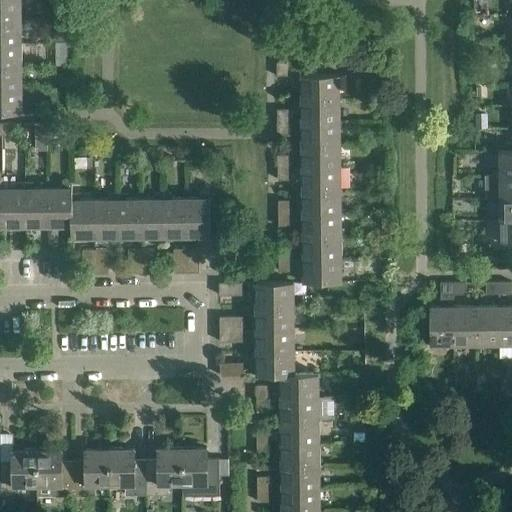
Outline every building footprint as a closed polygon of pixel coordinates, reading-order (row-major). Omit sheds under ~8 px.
[(0,0),(0,20),(22,20),(21,0),(0,0)] [(0,20),(0,43),(22,43),(22,20),(0,20)] [(22,43),(0,43),(0,66),(22,66),(22,43)] [(477,50),(475,50),(476,60),(477,60),(488,60),(488,59),(488,50),(477,50)] [(279,61),(289,61),(289,52),(279,52),(279,61)] [(289,61),(279,61),(277,61),(277,75),(289,75),(289,61)] [(22,66),(0,66),(0,88),(23,89),(22,66)] [(301,74),(301,97),(339,96),(339,73),(301,74)] [(23,89),(0,88),(0,111),(23,112),(23,89)] [(301,97),(301,120),(339,119),(339,96),(301,97)] [(277,108),(277,120),(289,120),(289,108),(277,108)] [(489,114),(478,114),(478,128),(489,128),(489,114)] [(301,120),(302,143),(340,142),(339,119),(301,120)] [(290,133),(289,120),(277,120),(278,133),(290,133)] [(14,122),(2,122),(2,134),(15,134),(14,122)] [(47,122),(35,122),(35,134),(47,134),(47,122)] [(60,122),(47,122),(47,134),(60,133),(60,122)] [(302,143),(302,166),(340,165),(340,142),(302,143)] [(511,150),(500,151),(500,174),(511,173),(511,150)] [(278,153),(278,166),(290,166),(290,153),(278,153)] [(302,166),(302,189),(340,188),(340,165),(302,166)] [(290,179),(290,166),(278,166),(278,179),(290,179)] [(511,173),(500,174),(485,174),(485,198),(500,197),(511,197),(511,173)] [(61,187),(48,187),(49,225),(71,225),(71,192),(71,180),(61,181),(61,187)] [(16,187),(3,187),(3,225),(26,225),(25,181),(15,181),(16,187)] [(26,225),(49,225),(48,187),(33,187),(33,181),(25,181),(26,225)] [(302,189),(302,212),(340,211),(340,188),(302,189)] [(153,198),(139,198),(140,236),(163,236),(162,191),(153,191),(153,198)] [(171,191),(162,191),(163,236),(186,235),(185,197),(171,197),(171,191)] [(199,197),(185,197),(186,235),(209,235),(209,191),(199,191),(199,197)] [(71,192),(71,225),(71,237),(94,236),(94,198),(80,198),(80,192),(71,192)] [(94,236),(117,236),(117,192),(108,192),(108,198),(94,198),(94,236)] [(125,192),(117,192),(117,236),(140,236),(139,198),(126,198),(125,192)] [(511,197),(500,197),(501,220),(511,219),(511,197)] [(278,199),(278,212),(290,212),(290,199),(278,199)] [(302,235),(341,234),(340,211),(302,212),(302,235)] [(290,224),(290,212),(278,212),(278,224),(290,224)] [(511,219),(501,220),(501,244),(511,243),(511,219)] [(302,235),(303,258),(341,257),(341,234),(302,235)] [(279,245),(279,258),(291,258),(291,245),(279,245)] [(199,247),(187,248),(186,248),(186,272),(199,272),(199,247)] [(128,272),(141,272),(141,248),(128,248),(128,272)] [(153,248),(141,248),(141,272),(153,272),(153,248)] [(174,272),(186,272),(186,248),(173,248),(174,272)] [(95,273),(95,249),(82,249),(83,273),(95,273)] [(95,273),(108,273),(108,249),(95,249),(95,273)] [(303,281),(341,281),(341,257),(303,258),(303,281)] [(291,270),(291,258),(279,258),(279,270),(291,270)] [(219,281),(219,294),(243,294),(243,281),(219,281)] [(255,281),(255,304),(294,304),(293,281),(255,281)] [(466,281),(453,282),(453,294),(466,294),(466,281)] [(499,281),(486,281),(486,293),(499,293),(499,281)] [(511,281),(499,281),(499,293),(511,293),(511,281)] [(430,305),(430,344),(454,344),(453,305),(453,294),(453,282),(440,282),(441,305),(430,305)] [(256,327),(294,327),(294,304),(255,304),(256,327)] [(511,304),(499,305),(499,343),(511,343),(511,304)] [(476,305),(453,305),(454,344),(477,343),(476,305)] [(477,343),(499,343),(499,305),(476,305),(477,343)] [(219,315),(220,327),(244,327),(243,315),(219,315)] [(244,340),(244,327),(220,327),(220,341),(244,340)] [(256,327),(256,351),(294,351),(294,327),(256,327)] [(256,351),(256,374),(280,374),(295,374),(294,351),(256,351)] [(220,375),(244,374),(244,361),(220,362),(220,375)] [(280,374),(280,396),(319,396),(319,374),(295,374),(280,374)] [(256,384),(256,396),(268,396),(268,384),(256,384)] [(268,409),(268,396),(256,396),(256,409),(268,409)] [(319,419),(319,396),(280,396),(281,419),(319,419)] [(281,419),(281,442),(319,442),(319,419),(281,419)] [(257,429),(257,442),(269,442),(269,429),(257,429)] [(269,455),(269,442),(257,442),(257,455),(269,455)] [(319,465),(319,442),(281,442),(281,465),(319,465)] [(168,483),(183,483),(183,447),(158,447),(158,458),(146,458),(147,494),(168,493),(168,483)] [(207,447),(183,447),(183,483),(183,493),(198,493),(220,493),(219,457),(207,457),(207,447)] [(85,459),(73,459),(74,495),(95,494),(95,484),(110,484),(110,448),(85,448),(85,459)] [(134,448),(110,448),(110,484),(125,484),(125,494),(147,494),(146,458),(134,458),(134,448)] [(1,467),(1,495),(23,495),(22,485),(37,485),(37,449),(12,449),(12,460),(1,460),(1,467)] [(62,449),(37,449),(37,485),(52,484),(52,495),(74,495),(73,459),(62,459),(62,449)] [(281,465),(281,488),(320,488),(319,465),(281,465)] [(257,475),(257,488),(269,488),(269,475),(257,475)] [(270,500),(269,488),(257,488),(258,501),(270,500)] [(320,511),(320,488),(281,488),(282,511),(320,511)]
